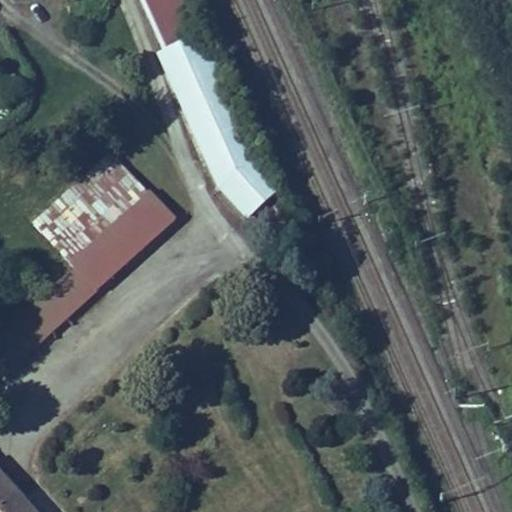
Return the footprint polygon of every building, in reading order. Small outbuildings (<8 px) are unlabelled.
[(250,163),(173,0),(132,0),(156,55),(150,59),(206,175),(240,223),(275,197),(250,163)] [(24,224),(51,253),(94,300),(172,230),(102,153),(24,224)] [(94,300),(51,253),(37,265),(53,283),(80,313),(94,300)] [(0,371),(7,379),(80,313),(53,283),(9,323),(19,334),(0,350),(0,371)] [(22,511),(0,486),(0,511),(22,511)]
